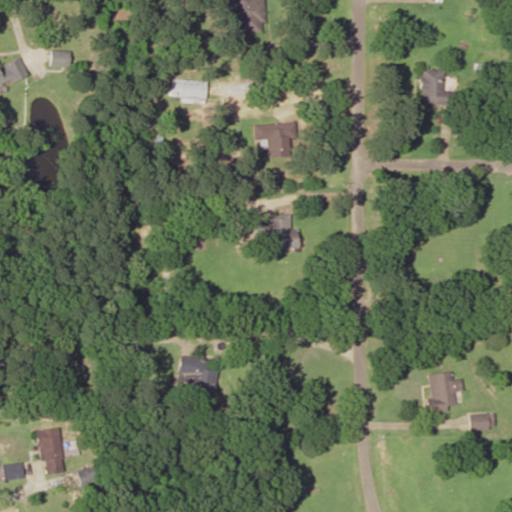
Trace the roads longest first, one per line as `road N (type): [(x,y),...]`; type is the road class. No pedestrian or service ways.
road 1 (residential): [(378,511),(359,443),(348,0)]
road 2 (residential): [(348,167),(511,162)]
